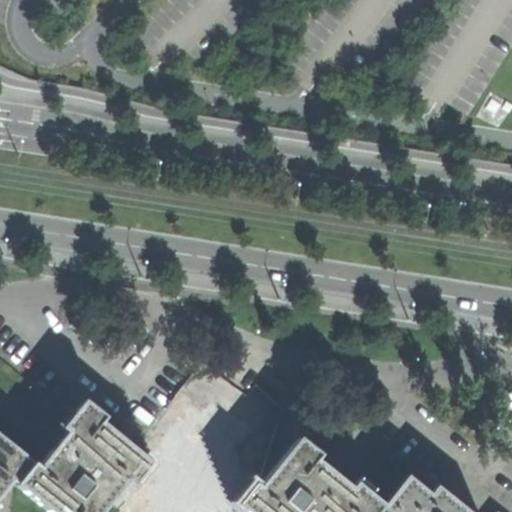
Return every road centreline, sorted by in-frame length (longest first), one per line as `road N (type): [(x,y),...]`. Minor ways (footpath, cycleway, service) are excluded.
road 1 (tertiary): [(511,204),(0,123)]
road 2 (tertiary): [(0,219),(486,301)]
road 3 (residential): [(477,364),(380,377),(291,363),(123,298),(55,289),(0,296)]
road 4 (residential): [(204,417),(125,511)]
